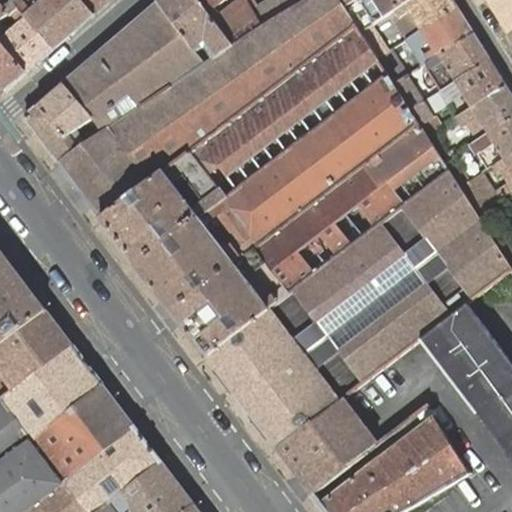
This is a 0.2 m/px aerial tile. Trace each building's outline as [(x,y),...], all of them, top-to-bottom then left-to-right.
[(11,0),(12,1),(19,9),(24,15),(54,50),(94,15),(81,0),(11,0)] [(60,163),(104,220),(357,27),(345,7),(356,0),(308,0),(307,1),(263,27),(234,46),(222,54),(217,58),(206,65),(197,53),(159,2),(64,83),(93,119),(103,133),(99,137),(87,145),(79,150),(60,163)] [(81,0),(94,15),(111,0),(81,0)] [(198,0),(161,0),(159,2),(197,53),(202,49),(197,42),(202,37),(207,34),(222,54),(234,46),(214,20),(208,12),(198,0)] [(198,0),(208,12),(224,0),(198,0)] [(240,0),(214,20),(234,46),(263,27),(247,0),(240,0)] [(247,0),(263,27),(307,1),(306,0),(266,0),(257,5),(253,0),(247,0)] [(356,0),(345,7),(357,27),(360,34),(373,25),(393,13),(412,0),(356,0)] [(458,7),(453,0),(412,0),(393,13),(410,39),(458,7)] [(511,0),(497,0),(492,4),(511,34),(511,32),(511,0)] [(0,20),(9,14),(10,15),(11,15),(14,13),(19,9),(12,1),(5,7),(0,1),(0,20)] [(475,34),(458,7),(410,39),(408,40),(412,46),(418,43),(425,55),(421,58),(425,65),(430,62),(475,34)] [(0,41),(27,73),(54,50),(24,15),(19,9),(14,13),(22,23),(9,33),(0,22),(0,41)] [(22,23),(14,13),(11,15),(10,15),(9,14),(0,20),(0,22),(9,33),(22,23)] [(373,25),(360,34),(368,45),(381,37),(373,25)] [(104,220),(138,266),(388,76),(377,59),(368,45),(360,34),(357,27),(104,220)] [(202,37),(217,58),(222,54),(207,34),(202,37)] [(492,60),(475,34),(430,62),(434,69),(431,71),(443,90),(492,60)] [(0,41),(0,83),(6,91),(27,73),(0,41)] [(377,59),(388,76),(394,85),(408,76),(392,49),(377,59)] [(411,111),(419,125),(421,127),(436,117),(430,108),(448,99),(459,116),(507,85),(492,60),(443,90),(442,91),(426,101),(411,111)] [(394,85),(411,111),(426,101),(409,75),(408,76),(394,85)] [(138,266),(173,312),(419,125),(411,111),(394,85),(388,76),(138,266)] [(69,135),(79,150),(87,145),(77,130),(89,122),(99,137),(103,133),(93,119),(64,83),(38,106),(66,138),(69,135)] [(511,117),(511,92),(507,85),(459,116),(464,125),(479,116),(489,133),(511,117)] [(26,119),(60,163),(79,150),(69,135),(66,138),(38,106),(26,116),(26,119)] [(436,117),(421,127),(427,136),(440,128),(442,127),(436,117)] [(511,154),(511,117),(489,133),(473,143),(489,168),(492,167),(505,158),(511,154)] [(209,357),(345,254),(451,173),(444,162),(427,136),(421,127),(419,125),(173,312),(209,357)] [(427,136),(444,162),(457,153),(440,128),(427,136)] [(511,154),(505,158),(492,167),(499,178),(503,174),(510,184),(496,193),(500,199),(504,196),(511,190),(511,154)] [(464,172),(454,178),(460,187),(470,181),(464,172)] [(470,181),(460,187),(477,214),(500,199),(483,172),(470,181)] [(343,399),(511,270),(511,268),(511,267),(494,240),(488,232),(477,214),(460,187),(454,178),(451,173),(345,254),(380,300),(243,403),(278,449),(343,399)] [(494,240),(511,267),(511,266),(511,244),(505,233),(494,240)] [(0,274),(13,265),(0,248),(0,274)] [(209,357),(243,403),(380,300),(345,254),(209,357)] [(0,345),(47,310),(13,265),(0,274),(0,345)] [(511,459),(511,360),(480,320),(470,306),(422,343),(430,354),(511,459)] [(0,345),(0,401),(74,346),(47,310),(0,345)] [(0,401),(0,464),(104,386),(74,346),(0,401)] [(0,511),(22,511),(136,427),(104,386),(0,464),(0,511)] [(278,449),(313,495),(378,446),(363,426),(343,399),(278,449)] [(426,408),(378,446),(313,495),(326,511),(404,511),(469,474),(433,418),(426,408)] [(98,511),(163,463),(136,427),(22,511),(98,511)] [(475,433),(461,443),(476,464),(490,454),(475,433)] [(163,463),(98,511),(186,511),(196,505),(163,463)]
